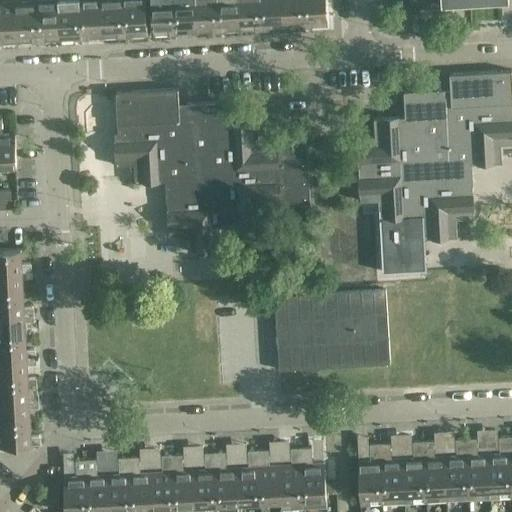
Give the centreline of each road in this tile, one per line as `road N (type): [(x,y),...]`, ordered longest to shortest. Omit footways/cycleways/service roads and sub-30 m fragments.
road 1 (residential): [(60,218),(67,406),(93,431),(511,407)]
road 2 (residential): [(359,57),(54,73)]
road 3 (residential): [(511,50),(359,57)]
road 4 (residential): [(60,218),(54,73)]
